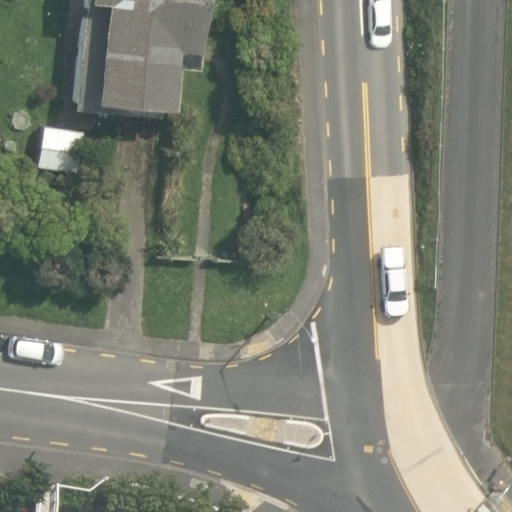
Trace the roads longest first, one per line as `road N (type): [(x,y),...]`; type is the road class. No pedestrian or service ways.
road 1 (tertiary): [(360,0),(378,457)]
road 2 (residential): [(0,392),(378,457)]
